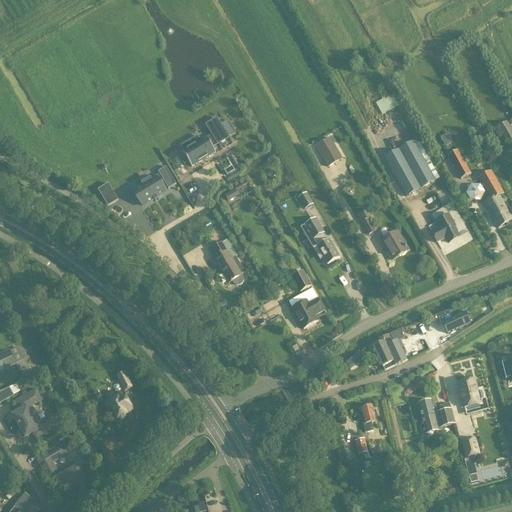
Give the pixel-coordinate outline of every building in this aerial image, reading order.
[(511,119),(498,128),(503,137),(508,145),(511,143),(511,119)] [(192,148),(183,153),(192,168),(216,153),(213,148),(217,145),(218,147),(229,140),(217,120),(196,132),(199,137),(189,143),(192,148)] [(329,168),(342,160),(330,139),(317,147),(329,168)] [(414,142),(385,158),(394,175),(407,198),(421,190),(436,183),(423,159),(414,142)] [(471,175),(459,152),(449,157),(462,180),(471,175)] [(227,177),(239,169),(232,157),(226,160),(230,167),(223,171),(227,177)] [(143,187),(135,192),(144,207),(158,199),(159,200),(159,199),(161,198),(162,199),(162,198),(161,197),(165,194),(163,190),(167,188),(169,190),(176,185),(166,168),(158,172),(162,178),(157,181),(156,179),(152,181),(151,179),(150,179),(151,180),(142,185),(142,184),(141,185),(143,187)] [(484,204),(498,229),(511,220),(511,218),(499,195),(503,193),(492,172),(481,178),(480,177),(478,178),(490,200),(484,204)] [(107,185),(97,191),(107,207),(117,201),(107,185)] [(466,194),(470,202),(480,202),(485,194),(480,186),(471,186),(466,194)] [(358,217),(369,235),(369,236),(376,232),(369,220),(372,217),(369,211),(358,217)] [(446,240),(449,245),(460,239),(452,225),(453,224),(449,216),(437,223),(440,230),(432,234),(437,244),(446,240)] [(315,220),(305,225),(314,240),(310,243),(317,255),(320,253),(328,265),(340,259),(329,241),(327,241),(323,235),(315,220)] [(382,243),(393,261),(409,252),(398,233),(382,243)] [(242,276),(242,275),(245,273),(236,258),(238,257),(229,241),(213,250),(217,257),(214,259),(229,284),(231,283),(232,283),(233,283),(234,285),(237,286),(240,286),(243,285),(244,282),(244,279),(242,276)] [(302,272),(292,278),(295,283),(294,284),(300,294),(309,289),(312,287),(303,272),(302,272)] [(262,303),(272,321),(279,317),(269,299),(262,303)] [(304,330),(305,330),(319,323),(316,317),(325,312),(319,300),(310,306),(308,302),(293,310),(304,330)] [(466,313),(454,318),(459,329),(471,324),(466,313)] [(395,363),(396,366),(406,361),(397,342),(394,344),(389,335),(384,338),(395,363)] [(383,368),(385,372),(396,366),(395,363),(384,338),(379,340),(381,344),(372,348),(382,368),(383,368)] [(85,349),(87,355),(94,352),(91,346),(85,349)] [(0,371),(14,366),(8,351),(0,354),(0,371)] [(511,360),(502,363),(506,379),(511,378),(511,360)] [(124,372),(117,376),(124,391),(132,388),(124,372)] [(464,408),(480,404),(486,402),(483,389),(476,390),(474,380),(472,381),(470,380),(466,381),(465,382),(458,384),(464,408)] [(13,397),(9,389),(0,392),(0,396),(3,402),(13,397)] [(20,411),(11,416),(24,438),(37,431),(39,435),(55,426),(49,417),(39,423),(35,417),(30,407),(40,401),(35,392),(15,403),(20,411)] [(116,400),(107,404),(115,421),(118,420),(118,421),(122,419),(122,417),(125,416),(124,415),(131,411),(121,392),(114,396),(116,400)] [(433,413),(437,412),(435,401),(431,402),(419,405),(423,421),(435,418),(433,413)] [(440,407),(441,413),(451,410),(450,404),(440,407)] [(364,419),(361,420),(361,421),(365,434),(373,432),(371,424),(371,423),(376,422),(372,406),(361,409),(361,410),(364,419)] [(455,425),(451,410),(441,413),(438,414),(437,412),(433,413),(435,418),(423,421),(426,435),(442,431),(442,428),(455,425)] [(364,440),(355,442),(355,444),(358,456),(364,454),(364,455),(365,461),(369,460),(364,441),(364,440)] [(462,443),(466,458),(479,455),(475,440),(462,443)] [(62,494),(83,481),(76,468),(65,474),(63,469),(56,473),(50,464),(65,455),(60,446),(42,457),(47,465),(41,468),(50,484),(54,481),(62,494)] [(23,511),(32,501),(24,494),(13,507),(14,508),(19,511),(23,511)]
